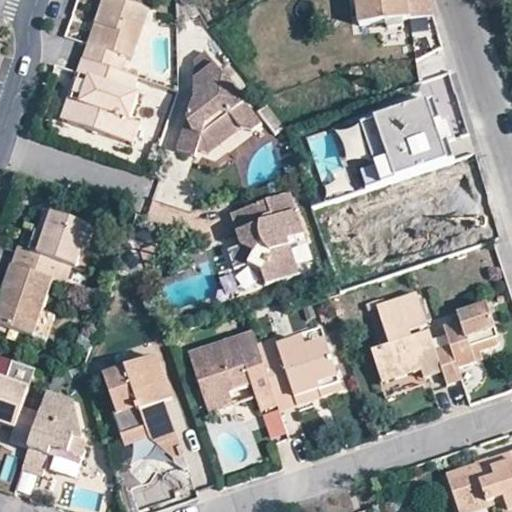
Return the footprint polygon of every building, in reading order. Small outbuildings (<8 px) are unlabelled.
[(123,0),(103,0),(96,22),(104,25),(98,45),(89,42),(84,58),(122,70),(128,55),(134,57),(152,10),(123,0)] [(178,0),(179,27),(201,14),(191,0),(178,0)] [(355,0),(358,26),(436,18),(430,0),(355,0)] [(104,25),(96,22),(89,42),(98,45),(104,25)] [(197,61),(196,82),(206,97),(197,102),(181,151),(201,158),(204,152),(207,139),(220,142),(241,127),(245,133),(246,131),(256,132),(265,125),(207,53),(197,61)] [(139,76),(122,70),(84,58),(79,74),(91,78),(82,101),(76,99),(68,121),(122,139),(131,117),(139,92),(134,90),(139,76)] [(91,78),(79,74),(63,120),(68,121),(76,99),(82,101),(91,78)] [(206,97),(196,82),(197,102),(206,97)] [(434,98),(360,120),(378,181),(452,159),(443,127),(434,98)] [(140,120),(131,117),(122,139),(133,143),(140,120)] [(207,139),(204,152),(214,155),(245,133),(241,127),(220,142),(207,139)] [(181,223),(181,192),(188,193),(189,166),(181,166),(181,183),(154,182),(154,222),(181,223)] [(235,213),(240,231),(248,229),(249,235),(245,243),(233,248),(239,267),(249,264),(262,270),(268,283),(301,273),(291,243),(307,237),(293,194),(235,213)] [(53,210),(45,230),(53,233),(45,253),(37,250),(21,244),(14,265),(60,282),(64,283),(70,266),(77,269),(83,270),(92,248),(96,249),(104,229),(53,210)] [(140,249),(135,228),(119,273),(132,277),(147,273),(144,261),(140,249)] [(248,229),(240,231),(245,243),(249,235),(248,229)] [(53,233),(45,230),(37,250),(45,253),(53,233)] [(144,261),(156,257),(153,245),(140,249),(144,261)] [(156,257),(144,261),(147,273),(159,270),(156,257)] [(49,311),(60,282),(14,265),(0,302),(0,323),(39,338),(49,311)] [(70,266),(64,283),(71,285),(77,269),(70,266)] [(439,355),(420,298),(380,312),(390,345),(402,341),(404,347),(392,351),(376,356),(385,386),(424,373),(427,382),(447,376),(439,355)] [(453,349),(439,355),(447,376),(452,389),(467,384),(464,372),(480,366),(477,359),(484,356),(498,352),(502,349),(503,346),(502,343),(491,310),(462,320),(465,326),(447,332),(453,349)] [(60,315),(49,311),(39,338),(50,342),(60,315)] [(280,410),(260,352),(255,338),(189,361),(210,420),(236,411),(231,397),(253,389),(262,415),(280,410)] [(402,341),(390,345),(392,351),(404,347),(402,341)] [(279,347),(260,352),(280,410),(281,414),(301,408),(298,402),(320,394),(322,400),(344,393),(327,347),(309,353),(306,345),(281,353),(279,347)] [(486,364),(484,356),(477,359),(480,366),(486,364)] [(178,432),(167,405),(165,397),(171,396),(159,360),(105,379),(117,414),(114,415),(126,447),(151,440),(160,447),(173,441),(177,438),(178,432)] [(30,449),(41,415),(23,409),(31,383),(0,373),(0,423),(15,428),(12,438),(10,442),(30,449)] [(49,390),(41,415),(30,449),(23,468),(44,475),(50,454),(81,464),(87,447),(75,398),(49,390)] [(301,408),(322,400),(320,394),(298,402),(301,408)] [(174,402),(171,396),(165,397),(167,405),(174,402)] [(184,450),(177,438),(173,441),(160,447),(174,462),(181,460),(179,452),(184,450)] [(511,454),(497,460),(499,466),(485,471),(483,465),(455,475),(468,511),(470,511),(511,498),(511,497),(511,454)] [(497,460),(483,465),(485,471),(499,466),(497,460)]
